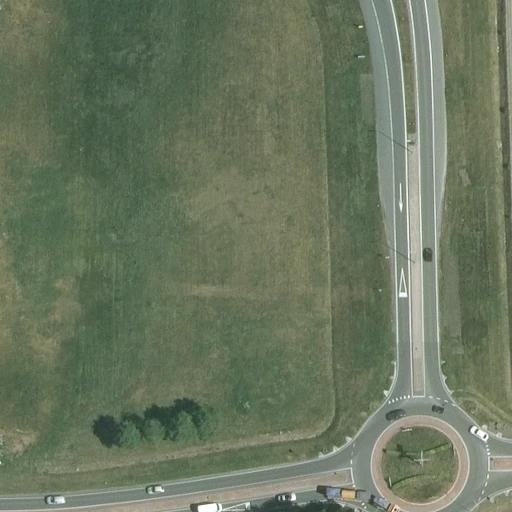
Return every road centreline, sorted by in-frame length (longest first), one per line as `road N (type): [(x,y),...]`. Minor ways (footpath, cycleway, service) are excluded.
road 1 (motorway): [(375,0),(401,211),(397,414)]
road 2 (motorway): [(437,412),(419,0)]
road 3 (primary): [(363,450),(329,465),(160,493),(0,505)]
road 4 (primary): [(208,511),(323,496),(372,501)]
